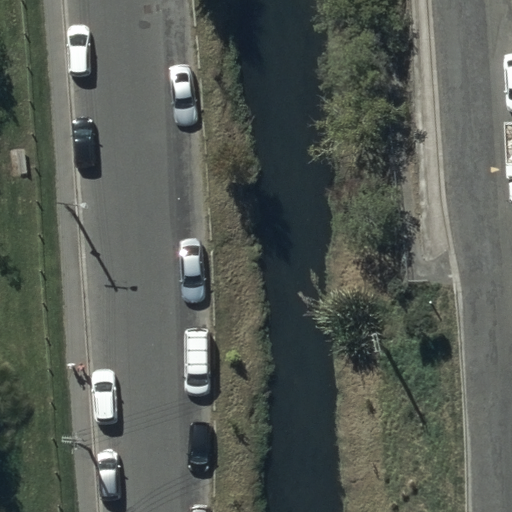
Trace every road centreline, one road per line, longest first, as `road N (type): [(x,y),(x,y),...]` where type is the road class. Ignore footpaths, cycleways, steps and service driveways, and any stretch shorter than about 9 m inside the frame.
road 1 (residential): [(484,0),(502,129),(509,511)]
road 2 (unclassified): [(125,0),(143,511)]
